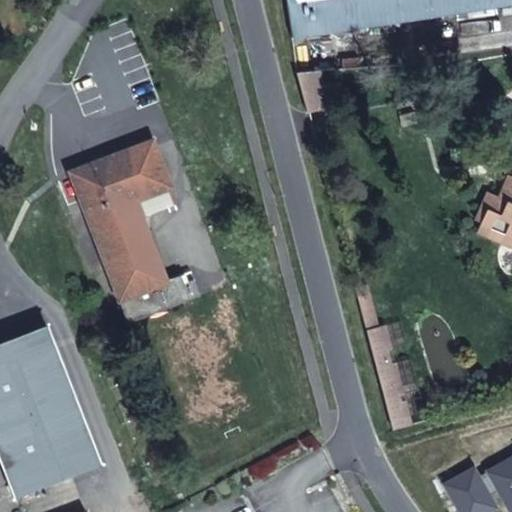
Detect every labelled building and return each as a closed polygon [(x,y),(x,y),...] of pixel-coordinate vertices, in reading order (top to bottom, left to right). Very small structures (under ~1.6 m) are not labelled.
[(511,0),(289,0),(296,39),(511,0)] [(320,67),(296,73),(306,109),(328,103),(320,67)] [(168,189),(151,146),(73,176),(121,301),(118,302),(128,326),(200,298),(193,282),(184,286),(180,278),(164,285),(132,203),(168,189)] [(506,228),(511,230),(511,185),(509,194),(489,186),(478,216),(482,219),(479,226),(503,236),(506,228)] [(511,239),(511,230),(506,228),(503,236),(511,239)] [(381,328),(370,286),(355,290),(366,331),(381,328)] [(381,328),(366,331),(369,345),(393,436),(416,428),(389,326),(381,328)] [(47,330),(0,348),(0,467),(13,502),(100,468),(47,330)]
